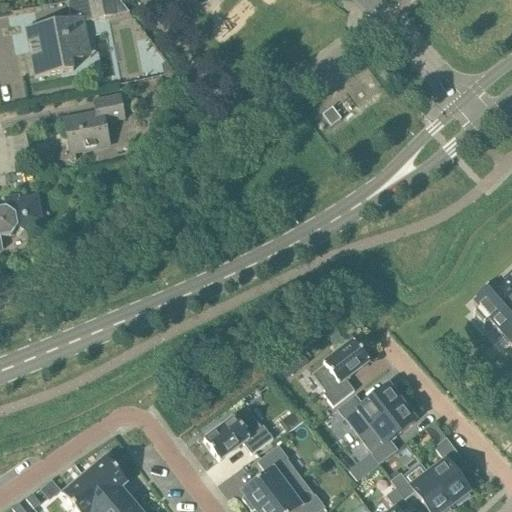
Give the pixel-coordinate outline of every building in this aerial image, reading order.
[(68,22),(24,30),(33,80),(72,73),(71,63),(81,61),(90,60),(85,38),(82,19),(90,18),(90,22),(118,17),(114,0),(83,0),(65,4),(68,22)] [(388,81),(392,78),(385,70),(381,73),(388,81)] [(93,104),(96,117),(64,124),(70,154),(108,147),(104,126),(124,122),(120,98),(93,104)] [(331,109),(322,117),(332,128),(341,120),(331,109)] [(0,253),(3,252),(1,242),(10,240),(17,230),(25,235),(42,225),(38,201),(20,204),(20,201),(4,204),(5,211),(0,212),(0,253)] [(499,285),(474,307),(502,339),(506,336),(511,342),(511,344),(509,347),(511,350),(511,284),(504,291),(499,285)] [(323,396),(333,409),(354,393),(345,381),(369,363),(354,343),(350,346),(347,343),(334,353),(336,356),(323,366),(324,367),(311,376),(325,394),(323,396)] [(300,351),(292,358),(300,368),(308,362),(300,351)] [(363,407),(355,397),(336,412),(344,422),(345,421),(358,439),(401,406),(398,402),(401,400),(393,388),(390,391),(388,388),(363,407)] [(407,407),(404,410),(401,406),(358,439),(372,456),(371,457),(379,467),(398,452),(390,443),(415,424),(413,421),(416,419),(407,407)] [(204,443),(219,463),(243,445),(251,457),(273,441),(263,428),(261,429),(259,427),(259,428),(247,412),(235,421),(234,420),(221,430),(219,427),(206,437),(208,440),(204,443)] [(434,425),(425,432),(437,447),(446,440),(434,425)] [(445,464),(429,476),(451,506),(455,504),(457,507),(470,498),(467,495),(469,493),(457,476),(467,468),(446,440),(434,450),(445,464)] [(253,511),(255,511),(256,511),(258,511),(301,480),(287,462),(288,461),(278,448),(257,464),(266,476),(242,494),(245,498),(242,500),(250,511),(253,511)] [(87,477),(84,479),(103,502),(119,489),(120,490),(127,484),(106,460),(102,464),(95,469),(93,471),(87,477)] [(450,511),(448,509),(451,506),(429,476),(411,489),(401,476),(391,483),(406,503),(415,496),(427,511),(450,511)] [(91,511),(103,502),(84,479),(80,482),(76,485),(77,485),(62,497),(66,502),(71,508),(74,511),(91,511)] [(322,511),(325,510),(315,497),(314,498),(301,480),(258,511),(322,511)] [(406,503),(391,483),(390,483),(396,490),(386,498),(396,511),(395,511),(406,511),(410,509),(406,503)] [(103,502),(91,511),(126,511),(133,506),(120,490),(119,489),(103,502)] [(32,496),(26,501),(34,511),(40,505),(32,496)]
